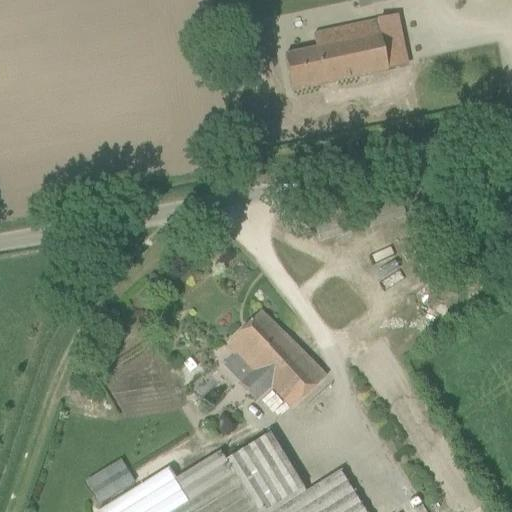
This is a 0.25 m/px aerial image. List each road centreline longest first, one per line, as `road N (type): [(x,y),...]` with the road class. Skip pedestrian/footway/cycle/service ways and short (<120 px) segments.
road 1 (unclassified): [(0,243),(511,141)]
road 2 (track): [(9,511),(81,328),(168,212)]
